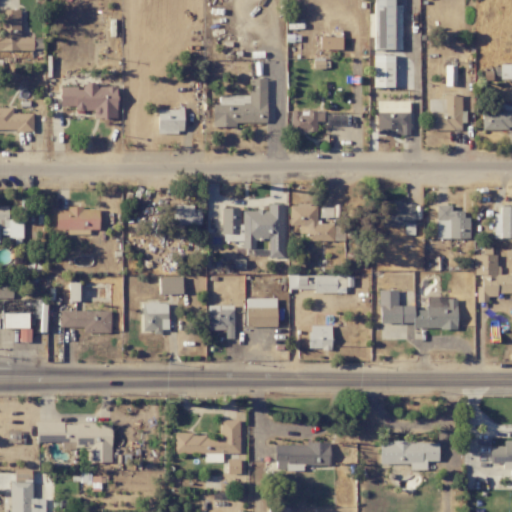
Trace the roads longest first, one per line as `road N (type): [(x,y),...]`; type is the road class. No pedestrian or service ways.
road 1 (tertiary): [(0,379),(511,378)]
road 2 (residential): [(511,166),(0,166)]
